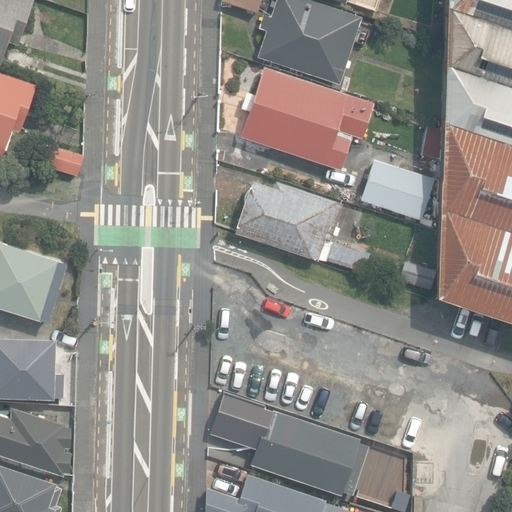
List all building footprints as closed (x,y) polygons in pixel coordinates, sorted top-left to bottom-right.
[(0,0),(0,64),(1,65),(8,42),(17,45),(32,0),(0,0)] [(221,0),(221,1),(257,13),(260,0),(221,0)] [(258,56),(339,83),(344,66),(347,58),(361,15),(314,0),(275,0),(271,15),(264,13),(260,27),(266,30),(258,56)] [(379,0),(374,18),(394,24),(399,5),(384,0),(379,0)] [(511,0),(435,0),(426,298),(511,326),(511,0)] [(239,136),(338,170),(350,137),(360,140),(373,102),(262,65),(253,92),(246,90),(240,108),(248,110),(239,136)] [(0,154),(3,155),(5,149),(6,150),(13,128),(14,128),(20,130),(36,85),(0,72),(0,154)] [(403,97),(427,103),(430,89),(406,84),(403,97)] [(41,164),(77,174),(83,155),(47,145),(41,164)] [(352,197),(412,216),(426,174),(366,155),(352,197)] [(326,260),(362,272),(369,253),(330,240),(332,233),(335,225),(342,203),(276,180),(273,187),(252,180),(234,231),(317,259),(325,261),(326,260)] [(0,307),(49,322),(66,263),(0,242),(0,307)] [(0,397),(54,399),(54,397),(63,397),(64,374),(55,373),(56,340),(0,337),(0,397)] [(0,455),(63,476),(63,472),(69,472),(70,451),(64,451),(64,447),(69,448),(71,427),(64,426),(64,424),(10,407),(10,418),(0,415),(0,455)] [(341,495),(345,484),(356,488),(365,462),(353,458),(360,438),(270,407),(250,464),(341,495)] [(358,449),(379,457),(382,446),(361,439),(358,449)] [(411,454),(391,447),(388,459),(408,465),(411,454)] [(0,511),(58,511),(61,506),(55,504),(62,485),(0,463),(0,511)] [(337,511),(339,506),(246,472),(237,496),(207,487),(204,511),(337,511)]
